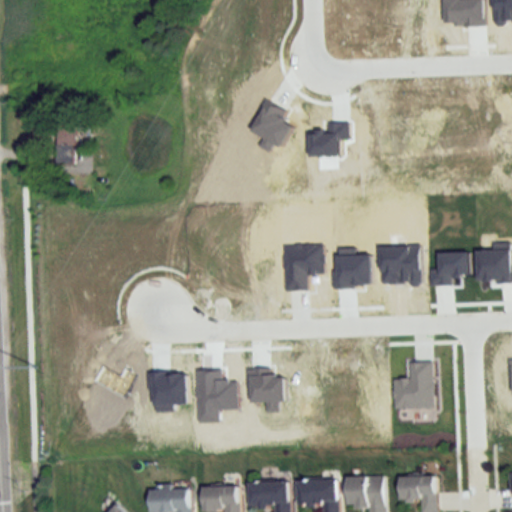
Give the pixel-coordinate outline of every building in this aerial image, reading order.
[(58,163),(76,164),(79,116),(61,115),(58,163)] [(350,477),(350,511),(386,511),(386,477),(350,477)] [(437,511),(438,477),(403,477),(403,501),(422,501),(422,511),(437,511)] [(290,511),(290,480),(250,482),(251,506),(259,506),(259,509),(268,508),(268,505),(275,505),(275,511),(290,511)] [(323,508),(323,511),(339,511),(339,481),(300,481),(300,508),(323,508)] [(152,511),(151,489),(161,489),(160,483),(174,483),(174,489),(190,488),(190,511),(176,511),(170,511),(152,511)] [(239,485),(204,486),(205,510),(212,510),(212,511),(219,511),(219,508),(225,508),(225,511),(240,511),(240,502),(239,502),(239,485)]
